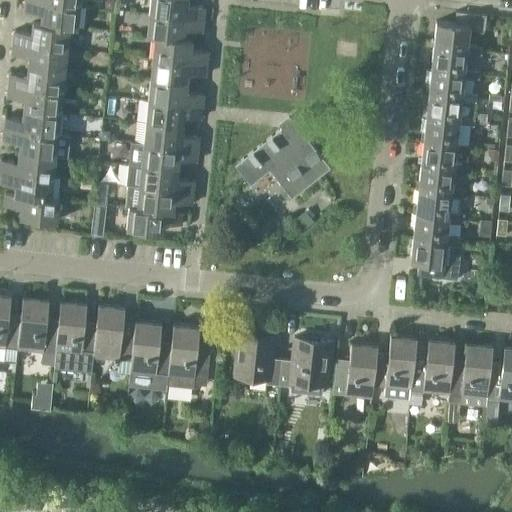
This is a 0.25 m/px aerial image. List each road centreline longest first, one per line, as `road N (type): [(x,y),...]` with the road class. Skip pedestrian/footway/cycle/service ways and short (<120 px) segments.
road 1 (residential): [(366,296),(0,262)]
road 2 (residential): [(366,296),(405,0)]
road 3 (residential): [(511,314),(366,296)]
